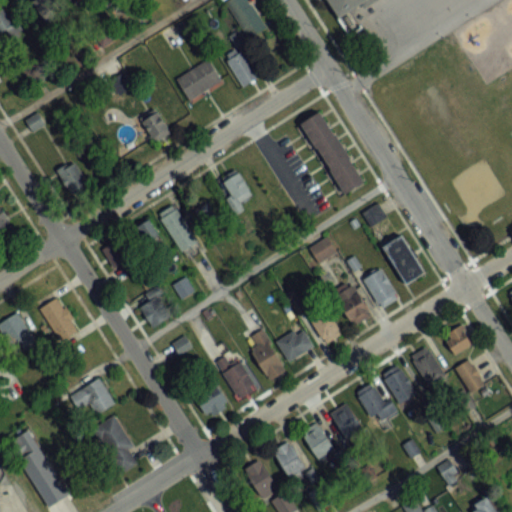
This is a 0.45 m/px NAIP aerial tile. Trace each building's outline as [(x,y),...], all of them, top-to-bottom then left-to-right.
[(227,0),(226,1),(249,39),(267,29),(249,0),(227,0)] [(328,0),(337,13),(357,0),(359,0),(362,4),(368,0),(328,0)] [(0,39),(1,39),(2,40),(20,30),(5,5),(0,7),(0,39)] [(228,57),(240,87),(262,78),(249,48),(228,57)] [(188,100),(222,82),(210,59),(176,76),(188,100)] [(344,191),(299,120),(317,108),(361,179),(344,191)] [(141,119),(152,141),(170,132),(159,110),(141,119)] [(57,171),(73,196),(90,185),(75,160),(57,171)] [(233,204),(251,198),(242,171),(224,178),(233,204)] [(159,216),(183,253),(199,242),(175,206),(159,216)] [(0,231),(12,222),(0,207),(0,231)] [(385,246),(406,285),(425,274),(404,235),(385,246)] [(130,262),(124,241),(105,246),(111,267),(130,262)] [(381,308),(399,297),(381,268),(363,279),(381,308)] [(178,299),(194,293),(188,277),(172,283),(178,299)] [(371,317),(352,279),(334,288),(353,326),(371,317)] [(158,295),(140,307),(152,325),(170,314),(158,295)] [(81,328),(58,296),(40,310),(63,341),(81,328)] [(292,303),(322,345),(340,331),(322,306),(311,314),(300,297),(292,303)] [(0,323),(0,330),(17,356),(38,342),(18,312),(0,323)] [(444,335),(454,354),(473,345),(462,325),(444,335)] [(314,346),(301,326),(276,342),(289,362),(314,346)] [(269,381),(287,371),(264,330),(253,336),(258,344),(251,348),(269,381)] [(425,386),(444,379),(432,348),(413,355),(425,386)] [(221,367),(239,398),(257,387),(238,356),(221,367)] [(471,394),(487,385),(471,359),(455,369),(471,394)] [(418,393),(400,368),(385,379),(402,404),(418,393)] [(70,394),(79,411),(89,405),(95,416),(116,404),(101,377),(70,394)] [(209,417),(230,407),(218,382),(197,392),(209,417)] [(359,394),(370,418),(378,414),(381,420),(398,412),(391,399),(384,402),(376,385),(359,394)] [(348,441),(364,429),(345,403),(329,414),(348,441)] [(125,472),(139,463),(130,449),(135,446),(116,416),(97,429),(125,472)] [(302,432),(321,465),(337,455),(318,423),(302,432)] [(46,505),(5,440),(25,428),(66,492),(46,505)] [(288,478),(305,470),(292,442),(275,451),(288,478)] [(263,460),(245,472),(272,511),(294,511),(296,511),(263,460)] [(498,511),(485,500),(473,511),(498,511)]
